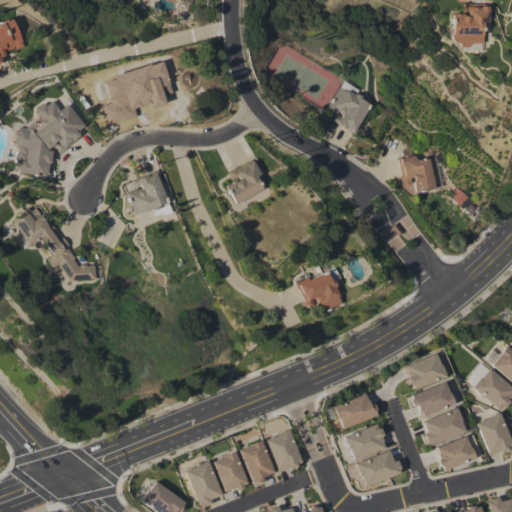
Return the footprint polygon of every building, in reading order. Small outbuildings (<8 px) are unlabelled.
[(459,3),(469,3),(469,4),(487,4),(487,21),(481,21),(481,35),(481,43),(470,43),(466,47),(458,47),(458,42),(454,42),(450,39),(450,32),(450,14),(459,13),(459,3)] [(0,21),(5,19),(5,20),(10,18),(20,41),(19,41),(21,46),(13,49),(13,47),(1,52),(3,55),(0,56),(0,21)] [(126,94),(129,93),(122,71),(127,70),(129,73),(132,72),(131,71),(132,69),(138,67),(139,68),(139,69),(147,66),(148,68),(156,66),(163,86),(153,90),(152,88),(148,89),(147,88),(146,88),(148,94),(154,92),(156,98),(130,107),(126,94)] [(337,87),(338,87),(342,81),(357,90),(354,94),(355,93),(360,96),(361,98),(361,97),(369,102),(369,103),(368,104),(369,105),(358,121),(360,122),(352,134),(329,120),(333,114),(339,117),(340,114),(336,112),(335,113),(325,107),(327,105),(326,104),(337,87)] [(43,176),(18,173),(16,169),(17,163),(20,160),(23,161),(25,147),(16,146),(13,141),(14,134),(19,130),(33,132),(48,120),(47,119),(43,122),(34,111),(34,108),(40,103),(44,104),(45,105),(51,100),(58,110),(66,104),(82,125),(75,131),(77,135),(78,137),(64,147),(65,148),(57,154),(51,145),(45,149),(45,150),(49,151),(48,163),(45,162),(45,163),(46,163),(45,173),(43,173),(43,176)] [(428,157),(434,188),(422,190),(422,191),(413,192),(411,181),(412,180),(411,176),(408,177),(410,183),(400,185),(399,176),(400,176),(396,158),(413,155),(414,160),(428,157)] [(261,188),(234,204),(223,186),(231,181),(225,172),(235,166),(237,170),(244,166),(243,165),(251,161),(258,174),(254,176),(257,182),(258,181),(259,184),(258,184),(261,188)] [(133,214),(124,192),(135,188),(136,190),(140,188),(138,184),(132,187),(129,180),(155,169),(161,183),(158,184),(166,201),(165,202),(166,203),(166,204),(157,208),(151,210),(149,209),(141,212),(140,210),(133,214)] [(456,187),(466,197),(458,206),(448,196),(456,187)] [(9,222),(17,217),(15,214),(25,207),(28,211),(32,209),(31,209),(33,208),(38,215),(41,213),(48,223),(53,231),(52,232),(57,239),(60,237),(66,245),(64,246),(69,253),(68,254),(71,258),(70,259),(75,266),(76,266),(76,265),(83,264),(84,265),(91,265),(92,278),(65,280),(54,264),(49,268),(43,259),(48,255),(40,244),(39,245),(35,238),(26,245),(9,222)] [(337,303),(317,313),(313,303),(315,302),(312,296),(308,298),(311,304),(305,307),(297,290),(297,291),(293,283),(295,282),(304,278),(303,274),(306,272),(308,276),(306,277),(307,279),(334,267),(339,279),(337,284),(333,286),(333,287),(332,287),(335,295),(334,295),(337,303)] [(42,294),(40,299),(36,302),(31,301),(28,296),(29,291),(34,288),(39,289),(42,294)] [(504,346),(511,352),(511,383),(489,365),(497,356),(496,355),(504,346)] [(443,376),(411,389),(409,384),(407,385),(406,384),(405,384),(403,379),(404,379),(404,378),(405,377),(400,366),(408,363),(433,353),(433,354),(439,352),(444,363),(439,365),(443,376)] [(487,368),(511,390),(511,392),(506,400),(507,401),(506,402),(507,403),(503,407),(502,406),(501,407),(500,406),(496,410),(469,387),(478,377),(479,377),(487,368)] [(452,404),(420,416),(419,416),(414,404),(411,406),(408,399),(409,398),(408,395),(442,381),(446,392),(447,392),(452,404)] [(330,406),(362,393),(364,399),(365,399),(367,405),(371,403),(374,410),(372,411),(373,415),(340,428),(335,417),(334,417),(330,406)] [(420,421),(454,407),(459,419),(458,420),(462,431),(427,445),(426,441),(424,442),(421,434),(425,433),(420,421)] [(497,412),(507,439),(510,438),(511,441),(509,442),(510,445),(505,447),(506,449),(504,449),(505,451),(500,453),(499,451),(498,452),(497,451),(486,455),(485,452),(473,423),(485,418),(484,417),(497,412)] [(373,423),(375,429),(379,427),(381,433),(380,433),(380,435),(379,436),(383,446),(381,447),(351,460),(346,448),(345,448),(341,437),(373,423)] [(286,429),(299,462),(294,464),(295,466),(293,466),(294,468),(289,470),(288,468),(287,469),(287,467),(275,472),(262,439),(274,435),(274,434),(286,429)] [(473,457),(441,470),(439,466),(437,466),(434,459),(436,459),(432,448),(463,435),(467,447),(468,447),(473,457)] [(250,483),(236,450),(247,445),(247,444),(258,440),(271,471),(265,474),(265,475),(259,477),(261,481),(254,484),(253,482),(250,483)] [(386,450),(390,461),(394,460),(398,468),(396,469),(397,472),(362,486),(358,475),(357,476),(352,463),(386,450)] [(210,461),(221,457),(221,456),(232,451),(244,483),(240,485),(240,487),(234,490),(233,488),(228,489),(228,488),(222,491),(210,461)] [(205,460),(218,494),(206,499),(208,503),(200,506),(199,504),(196,506),(182,471),(193,466),(192,466),(205,460)] [(153,511),(137,500),(145,490),(152,481),(182,502),(179,506),(181,507),(177,511),(175,511),(173,510),(171,511),(153,511)] [(509,498),(511,511),(485,511),(483,501),(487,501),(487,499),(495,497),(496,501),(509,498)] [(306,511),(304,511),(317,511),(316,502),(304,504),(306,511)]
